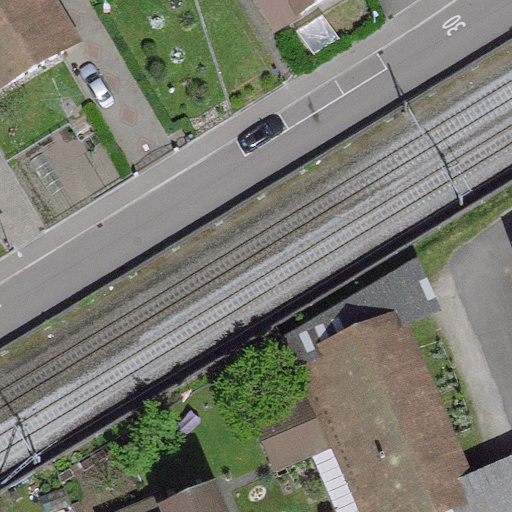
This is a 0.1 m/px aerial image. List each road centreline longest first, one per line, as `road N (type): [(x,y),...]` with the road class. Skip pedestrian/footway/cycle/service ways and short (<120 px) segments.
road 1 (residential): [(495,0),(0,306)]
road 2 (residential): [(511,230),(470,253),(511,396)]
